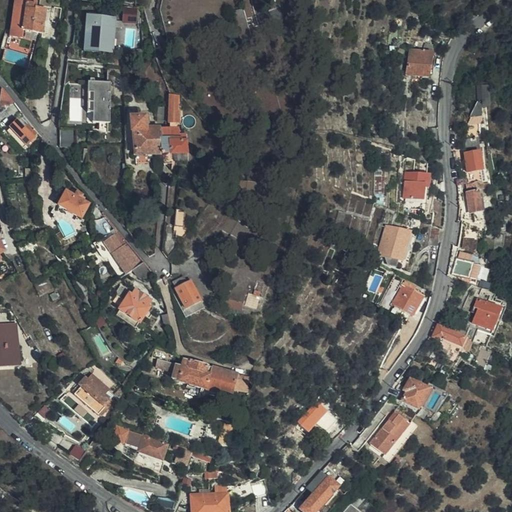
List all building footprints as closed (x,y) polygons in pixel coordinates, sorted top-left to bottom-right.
[(42,33),(46,10),(35,8),(36,0),(13,0),(12,6),(8,35),(21,37),(23,31),(42,33)] [(124,9),(123,19),(135,20),(136,10),(124,9)] [(237,27),(249,30),(248,26),(252,24),(254,28),(259,26),(256,16),(245,19),(243,9),(233,11),(237,27)] [(106,19),(114,19),(114,17),(86,15),(85,22),(84,44),(84,51),(110,52),(110,50),(102,50),(103,45),(88,45),(89,22),(105,23),(106,19)] [(105,23),(89,22),(88,45),(103,45),(102,50),(110,50),(111,31),(113,31),(114,19),(106,19),(105,23)] [(70,44),(69,49),(84,51),(85,22),(73,21),(70,44)] [(251,39),(249,30),(237,27),(241,42),(251,39)] [(427,78),(431,54),(408,51),(405,75),(427,78)] [(155,83),(151,64),(136,67),(140,86),(155,83)] [(112,122),(111,81),(88,81),(88,122),(112,122)] [(0,106),(13,104),(2,89),(0,90),(0,106)] [(161,153),(160,128),(145,128),(144,117),(131,118),(132,131),(133,131),(135,153),(161,153)] [(38,135),(30,125),(24,129),(17,122),(11,128),(26,145),(38,135)] [(179,126),(169,125),(169,127),(170,127),(170,138),(179,138),(179,134),(179,126)] [(170,127),(169,127),(160,128),(161,153),(186,152),(186,140),(179,140),(179,138),(170,138),(170,127)] [(73,129),(59,129),(59,147),(73,147),(73,129)] [(464,154),(478,153),(476,140),(462,142),(464,154)] [(480,170),(478,153),(464,154),(467,172),(469,171),(478,171),(480,170)] [(478,171),(469,171),(470,179),(479,179),(478,171)] [(422,200),(424,186),(428,185),(429,176),(405,173),(402,198),(422,200)] [(237,197),(245,197),(247,180),(239,179),(237,197)] [(247,180),(245,197),(260,199),(262,181),(247,180)] [(487,181),(480,181),(480,184),(480,193),(490,193),(490,195),(494,195),(494,183),(487,181)] [(466,212),(471,212),(471,193),(480,193),(480,184),(466,184),(466,212)] [(89,205),(83,202),(85,199),(82,197),(82,196),(78,193),(75,197),(66,192),(59,206),(81,218),(89,205)] [(484,222),(490,222),(490,214),(490,195),(490,193),(480,193),(471,193),(471,212),(471,213),(475,214),(475,222),(484,222)] [(222,229),(230,233),(238,217),(230,214),(230,213),(222,229)] [(183,228),(184,217),(175,216),(173,227),(183,228)] [(238,217),(230,233),(241,239),(249,224),(238,217)] [(401,260),(409,233),(386,225),(378,254),(401,260)] [(103,243),(126,275),(133,269),(138,265),(135,262),(136,260),(130,252),(127,253),(113,236),(103,243)] [(460,238),(458,247),(471,252),(473,240),(460,238)] [(19,247),(21,255),(35,250),(31,243),(19,247)] [(172,243),(162,249),(165,255),(175,249),(172,243)] [(474,281),(480,266),(457,259),(451,273),(474,281)] [(151,273),(142,262),(138,265),(133,269),(143,279),(151,273)] [(175,289),(190,281),(187,275),(172,284),(175,289)] [(185,308),(200,300),(190,281),(175,289),(185,308)] [(408,315),(419,296),(413,292),(415,288),(404,281),(391,305),(408,315)] [(227,289),(224,299),(245,305),(247,295),(227,289)] [(135,329),(149,308),(147,306),(151,301),(136,290),(131,297),(129,296),(116,315),(135,329)] [(477,299),(474,308),(478,309),(476,313),(472,323),(492,331),(501,308),(477,299)] [(460,318),(453,331),(463,336),(470,322),(460,318)] [(0,365),(18,365),(16,324),(0,325),(0,365)] [(460,345),(464,336),(463,336),(453,331),(438,324),(432,337),(440,341),(442,339),(459,347),(460,345)] [(468,338),(464,336),(460,345),(468,349),(472,340),(468,339),(468,338)] [(247,393),(248,377),(202,365),(183,359),(182,366),(157,359),(155,367),(172,372),(170,379),(229,396),(231,389),(247,393)] [(112,402),(85,378),(74,388),(77,391),(73,394),(97,415),(100,411),(102,412),(112,402)] [(416,409),(427,389),(409,380),(405,388),(408,390),(402,401),(416,409)] [(335,421),(318,405),(310,412),(317,420),(314,423),(324,432),(335,421)] [(41,423),(50,414),(42,407),(33,415),(41,423)] [(381,453),(410,423),(396,410),(368,440),(381,453)] [(115,430),(111,441),(123,445),(129,428),(119,425),(116,420),(109,425),(107,427),(115,430)] [(233,433),(236,424),(226,421),(224,430),(233,433)] [(80,469),(88,474),(96,463),(88,457),(80,469)] [(219,479),(219,470),(210,471),(210,479),(219,479)] [(321,472),(308,486),(316,493),(328,479),(321,472)] [(269,492),(265,476),(251,480),(254,496),(269,492)] [(315,511),(338,488),(328,479),(316,493),(297,511),(315,511)] [(226,511),(225,493),(209,494),(190,495),(190,511),(226,511)] [(359,511),(361,511),(352,503),(343,511),(359,511)]
